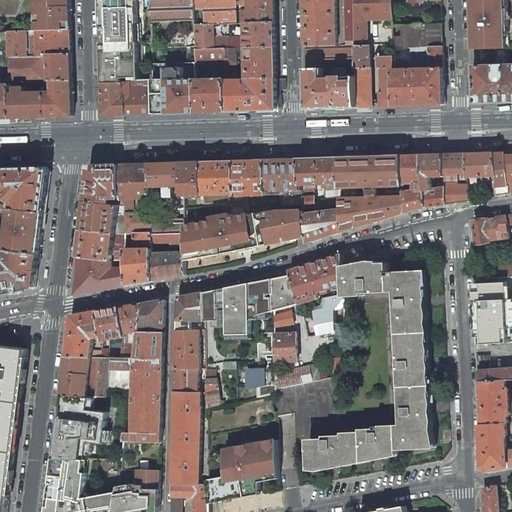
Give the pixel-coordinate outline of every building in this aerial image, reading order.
[(37,0),(38,31),(40,31),(72,30),(71,0),(37,0)] [(101,0),(104,84),(122,83),(122,78),(130,78),(130,81),(141,80),(138,0),(101,0)] [(195,0),(151,0),(152,23),(196,22),(195,0)] [(247,23),(276,22),(275,0),(195,0),(196,22),(196,25),(238,23),(237,4),(242,4),(245,4),(251,4),(251,9),(246,9),(246,12),(241,12),(241,23),(247,23)] [(305,0),(307,46),(357,45),(355,0),(305,0)] [(393,0),(355,0),(357,45),(357,46),(372,46),(394,45),(394,25),(394,23),(393,0)] [(472,0),(474,49),(509,48),(507,0),(472,0)] [(238,23),(196,25),(197,49),(227,49),(236,49),(248,48),(277,47),(276,22),(247,23),(247,29),(244,29),(244,38),(240,38),(242,43),(238,43),(238,39),(238,36),(238,23)] [(394,48),(444,46),(443,24),(394,25),(394,45),(394,48)] [(40,34),(38,34),(38,37),(40,37),(40,55),(73,54),(72,30),(40,31),(40,34)] [(10,32),(0,31),(0,40),(10,40),(10,32)] [(26,32),(10,32),(10,40),(10,57),(27,56),(26,32)] [(166,34),(166,47),(187,47),(187,33),(166,34)] [(357,45),(307,46),(309,109),(359,107),(357,46),(357,45)] [(374,107),(372,46),(357,46),(359,107),(374,107)] [(431,69),(445,69),(444,46),(394,48),(395,56),(395,61),(421,61),(425,60),(431,60),(431,69)] [(249,77),(251,79),(251,82),(248,83),(246,80),(243,80),(228,80),(228,111),(279,110),(277,47),(248,48),(248,74),(249,77)] [(227,49),(197,49),(197,63),(197,65),(227,64),(227,49)] [(236,49),(227,49),(227,64),(237,64),(236,49)] [(47,92),(48,117),(75,116),(73,54),(40,55),(27,56),(10,57),(11,72),(11,81),(11,83),(41,82),(42,92),(47,92)] [(382,92),(380,92),(381,107),(396,106),(395,61),(395,56),(379,57),(379,68),(382,68),(382,92)] [(421,61),(395,61),(396,106),(446,105),(445,69),(431,69),(431,60),(425,60),(426,68),(421,68),(421,61)] [(154,82),(155,114),(199,112),(198,79),(197,65),(197,63),(153,64),(154,80),(154,82)] [(476,103),(511,102),(511,64),(474,66),(475,102),(476,103)] [(209,79),(198,79),(199,112),(228,111),(228,80),(228,78),(217,79),(217,76),(215,76),(215,79),(211,79),(211,77),(209,77),(209,79)] [(0,118),(12,118),(11,94),(11,85),(1,85),(0,79),(0,118)] [(122,83),(104,84),(104,116),(155,114),(154,82),(130,83),(130,84),(128,83),(126,83),(126,80),(123,80),(123,83),(122,83)] [(11,94),(12,118),(31,118),(48,117),(47,92),(42,92),(28,93),(27,87),(17,88),(17,84),(15,84),(15,93),(11,94)] [(497,176),(496,176),(497,196),(508,195),(511,194),(506,152),(495,153),(497,176)] [(468,154),(470,184),(482,183),(483,177),(496,176),(497,176),(495,153),(468,154)] [(446,187),(433,189),(431,176),(446,176),(445,154),(422,155),(428,207),(447,204),(446,187)] [(468,154),(445,154),(446,176),(446,187),(447,204),(471,200),(471,198),(470,184),(468,154)] [(428,207),(422,155),(403,156),(406,186),(404,186),(405,196),(407,213),(428,207)] [(343,197),(344,232),(407,213),(405,196),(385,197),(384,187),(404,186),(406,186),(403,156),(341,158),(342,183),(343,197)] [(317,185),(342,183),(341,158),(300,159),(305,205),(305,209),(317,207),(316,189),(317,189),(317,185)] [(267,160),(268,195),(285,194),(286,205),(305,205),(300,159),(267,160)] [(236,193),(236,196),(268,195),(267,160),(235,161),(236,193)] [(235,161),(204,162),(205,194),(236,193),(235,161)] [(205,194),(204,162),(184,163),(185,186),(185,195),(205,194)] [(184,163),(151,164),(151,197),(169,196),(169,186),(185,186),(184,163)] [(151,164),(121,165),(124,198),(144,198),(145,210),(152,210),(151,197),(151,164)] [(124,198),(121,165),(94,165),(92,168),(87,201),(120,205),(117,199),(124,199),(124,198)] [(47,167),(0,167),(0,197),(10,197),(15,201),(13,209),(46,213),(51,171),(47,167)] [(344,232),(343,197),(322,199),(323,212),(306,214),(308,236),(309,243),(344,232)] [(84,228),(127,234),(127,233),(126,213),(126,206),(120,205),(87,201),(84,228)] [(133,204),(125,204),(126,206),(126,213),(127,233),(136,232),(152,232),(153,243),(170,242),(171,253),(153,253),(154,281),(186,275),(186,260),(186,226),(186,219),(177,219),(152,220),(152,213),(134,213),(134,208),(133,208),(133,204)] [(13,209),(12,210),(7,249),(41,254),(46,213),(13,209)] [(185,209),(177,210),(177,219),(186,219),(185,209)] [(214,221),(186,226),(186,260),(235,252),(244,250),(243,245),(248,244),(249,249),(296,238),(308,236),(306,214),(305,210),(281,210),(272,212),(272,210),(234,217),(233,214),(213,217),(214,221)] [(511,242),(507,216),(474,221),(478,244),(491,242),(491,240),(500,239),(501,244),(511,242)] [(81,256),(114,260),(127,260),(127,249),(127,234),(84,228),(81,256)] [(153,244),(153,243),(152,232),(136,232),(136,244),(153,244)] [(0,294),(37,287),(41,254),(7,249),(0,247),(0,294)] [(153,248),(127,249),(127,260),(128,267),(128,286),(154,281),(153,253),(153,248)] [(343,254),(291,271),(292,275),(301,304),(320,298),(320,295),(322,294),(321,292),(344,285),(344,268),(343,254)] [(114,260),(81,256),(76,295),(128,286),(128,267),(114,268),(114,260)] [(511,262),(495,263),(495,277),(511,276),(511,262)] [(398,318),(401,386),(430,385),(424,271),(389,272),(389,263),(362,264),(362,267),(344,268),(344,285),(345,293),(345,296),(364,295),(364,292),(383,292),(398,318)] [(292,275),(274,279),(275,293),(275,311),(301,304),(292,275)] [(241,286),(221,290),(225,310),(226,312),(247,307),(247,308),(250,308),(249,307),(250,306),(249,300),(275,293),(274,279),(274,276),(241,286)] [(221,290),(212,291),(215,311),(222,310),(223,323),(227,322),(226,312),(225,310),(221,290)] [(181,297),(179,299),(178,330),(193,330),(193,320),(206,321),(205,292),(181,297)] [(322,305),(314,307),(319,334),(346,330),(345,296),(345,293),(324,298),(322,305)] [(165,300),(144,303),(141,327),(166,327),(167,301),(165,300)] [(121,307),(126,337),(125,337),(124,346),(123,357),(137,357),(140,332),(141,327),(144,303),(121,307)] [(121,307),(100,311),(104,337),(104,339),(104,340),(125,337),(126,337),(121,307)] [(100,311),(73,315),(68,356),(92,357),(95,338),(101,337),(101,339),(104,339),(104,337),(100,311)] [(275,311),(264,311),(267,396),(278,394),(278,388),(277,372),(277,362),(276,334),(276,327),(275,316),(275,311)] [(293,311),(275,316),(276,327),(295,324),(293,311)] [(223,323),(224,369),(237,368),(236,322),(227,322),(223,323)] [(249,322),(236,322),(237,368),(238,402),(252,399),(249,322)] [(178,330),(178,331),(176,368),(202,369),(201,330),(193,330),(178,330)] [(163,433),(165,380),(166,333),(140,332),(137,357),(123,357),(117,357),(111,357),(105,397),(63,395),(56,457),(59,457),(88,458),(90,458),(124,459),(127,440),(128,432),(163,433)] [(298,333),(276,334),(277,362),(299,360),(298,333)] [(29,349),(1,345),(0,354),(0,399),(22,402),(29,349)] [(490,354),(477,355),(479,381),(506,380),(511,379),(511,368),(491,370),(490,354)] [(102,357),(92,357),(68,356),(63,395),(105,397),(111,357),(102,357)] [(347,357),(335,359),(336,377),(348,374),(347,357)] [(318,364),(277,372),(278,388),(312,382),(327,378),(326,365),(318,367),(318,364)] [(176,368),(176,391),(177,391),(200,392),(201,381),(207,381),(207,379),(207,369),(202,369),(176,368)] [(217,369),(207,369),(207,379),(207,381),(207,392),(208,408),(222,405),(222,400),(219,379),(217,379),(217,369)] [(506,380),(479,381),(483,466),(488,470),(511,465),(511,450),(508,451),(507,436),(508,436),(507,422),(508,422),(508,414),(510,414),(509,389),(506,389),(506,380)] [(430,385),(401,386),(403,425),(399,425),(399,449),(433,447),(430,385)] [(200,392),(177,391),(176,421),(174,484),(201,484),(203,406),(202,406),(203,392),(200,392)] [(22,402),(0,399),(0,449),(16,452),(22,402)] [(378,429),(363,429),(363,432),(364,458),(382,457),(382,454),(399,453),(399,449),(399,425),(378,426),(378,429)] [(163,433),(128,432),(127,440),(163,441),(163,433)] [(326,439),(310,440),(311,468),(329,467),(329,464),(347,463),(347,461),(364,460),(364,458),(363,432),(345,433),(345,435),(326,436),(326,439)] [(228,450),(233,476),(210,480),(210,484),(211,504),(253,496),(252,492),(261,490),(262,482),(261,476),(280,473),(279,440),(228,450)] [(16,452),(0,449),(0,500),(10,501),(16,452)] [(116,511),(118,507),(120,491),(110,493),(86,497),(88,479),(89,471),(86,471),(88,458),(59,457),(52,511),(116,511)] [(160,511),(162,469),(139,469),(138,482),(120,486),(120,491),(117,511),(160,511)] [(109,489),(91,492),(93,480),(88,479),(86,497),(110,493),(109,489)] [(201,484),(174,484),(172,511),(181,511),(182,497),(195,497),(195,511),(211,511),(211,504),(210,484),(201,484)] [(501,511),(499,485),(484,488),(485,511),(501,511)] [(8,511),(10,501),(0,500),(0,511),(8,511)]
